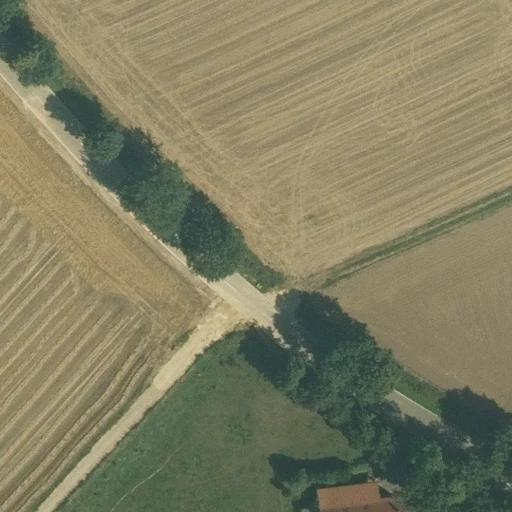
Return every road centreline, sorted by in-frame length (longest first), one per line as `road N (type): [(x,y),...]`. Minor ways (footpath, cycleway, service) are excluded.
road 1 (tertiary): [(0,57),(127,197),(284,336),(377,400),(511,474)]
road 2 (track): [(243,298),(49,511)]
road 3 (track): [(260,313),(303,284),(511,199)]
